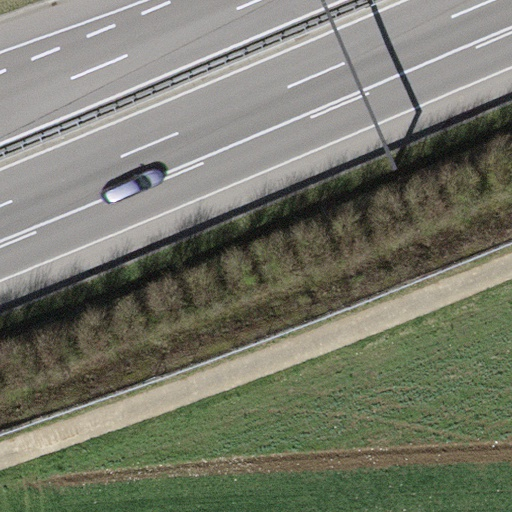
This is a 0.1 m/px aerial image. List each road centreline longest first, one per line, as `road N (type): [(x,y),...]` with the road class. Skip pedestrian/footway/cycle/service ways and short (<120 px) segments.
road 1 (track): [(511,262),(0,459)]
road 2 (motorway): [(0,205),(494,0)]
road 3 (motorway): [(262,0),(0,110)]
